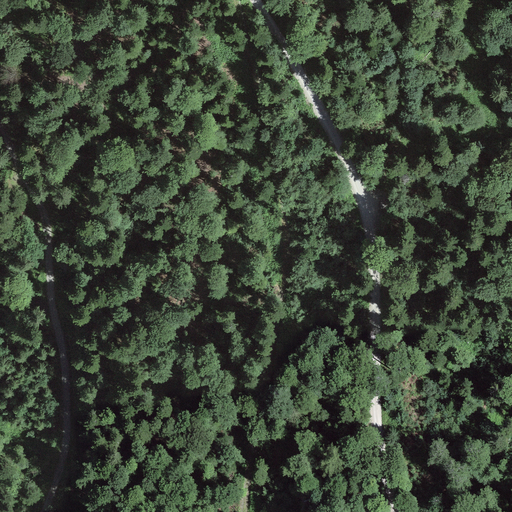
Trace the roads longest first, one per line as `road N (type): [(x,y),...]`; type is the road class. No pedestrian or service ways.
road 1 (track): [(255,0),(284,39),(369,216),(375,438),(396,511)]
road 2 (track): [(0,123),(43,213),(66,359),(67,428),(44,511)]
